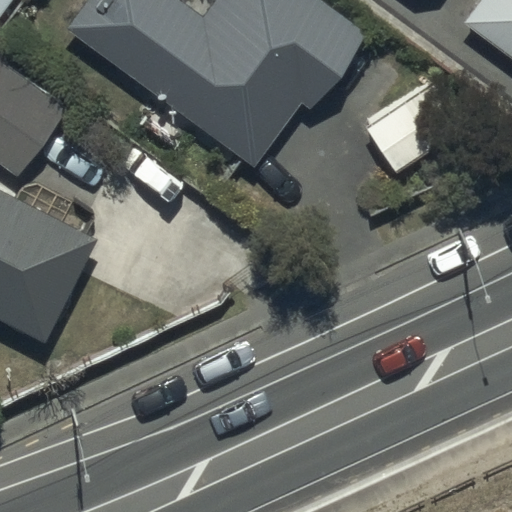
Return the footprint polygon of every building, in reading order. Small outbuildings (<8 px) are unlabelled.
[(184,0),(78,0),(63,22),(249,159),(294,95),(303,101),(360,22),(329,0),(204,0),(198,10),(184,0)] [(511,0),(467,0),(457,14),(511,54),(511,0)] [(0,57),(0,163),(12,172),(62,105),(0,57)] [(434,73),(361,121),(388,165),(462,118),(434,73)] [(0,183),(0,314),(39,334),(92,230),(0,183)]
